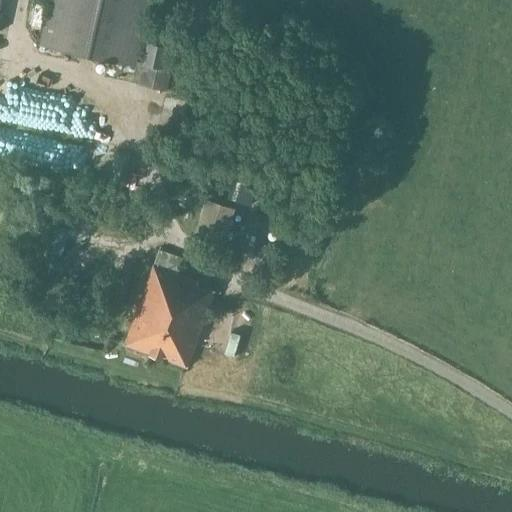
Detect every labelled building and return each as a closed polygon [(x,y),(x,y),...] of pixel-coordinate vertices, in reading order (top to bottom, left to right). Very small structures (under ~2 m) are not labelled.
[(139,85),(167,92),(180,29),(153,24),(151,34),(144,33),(151,0),(51,0),(41,48),(142,70),(139,85)] [(234,179),(227,199),(250,206),(256,187),(234,179)] [(206,199),(194,235),(223,244),(235,208),(206,199)] [(101,222),(89,218),(86,229),(97,233),(101,222)] [(68,230),(58,227),(50,254),(60,257),(68,230)] [(159,251),(154,265),(125,345),(187,368),(214,292),(212,291),(198,286),(198,282),(178,276),(184,260),(159,251)]
